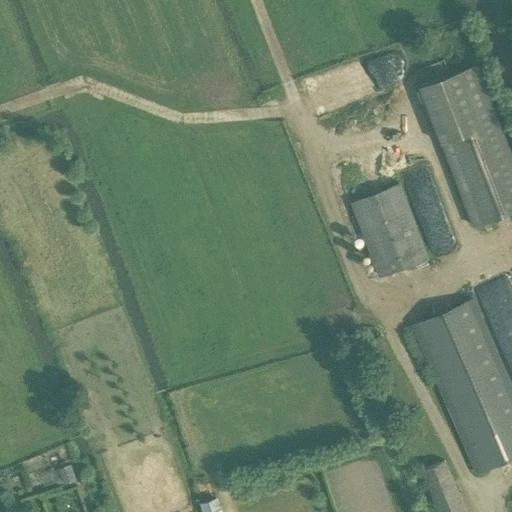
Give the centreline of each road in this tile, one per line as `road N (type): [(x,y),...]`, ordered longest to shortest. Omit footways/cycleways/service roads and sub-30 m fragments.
road 1 (track): [(470,478),(375,308),(255,0)]
road 2 (track): [(297,106),(183,119),(85,84),(0,113)]
